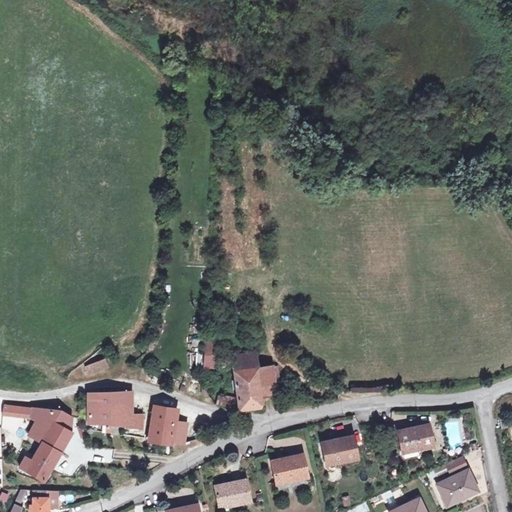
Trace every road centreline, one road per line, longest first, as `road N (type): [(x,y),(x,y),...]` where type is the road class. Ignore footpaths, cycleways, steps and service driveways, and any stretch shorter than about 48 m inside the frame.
road 1 (residential): [(0,395),(22,400),(112,380),(272,425)]
road 2 (unclassified): [(482,395),(367,402),(272,425)]
road 3 (unclassified): [(272,425),(84,511)]
